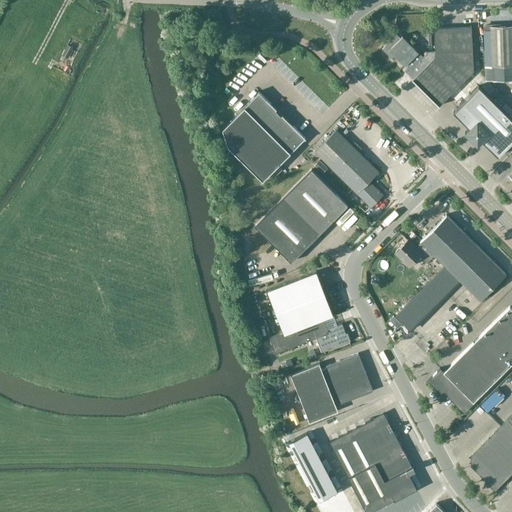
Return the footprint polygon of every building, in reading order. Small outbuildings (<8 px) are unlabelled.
[(511,24),(484,26),(486,80),(511,79),(511,24)] [(464,80),(474,70),(471,25),(453,26),(435,27),(436,50),(426,50),(426,52),(423,55),(420,52),(406,65),(407,66),(404,69),(413,77),(412,78),(413,79),(415,80),(426,91),(439,105),(464,80)] [(405,64),(418,50),(403,35),(401,37),(396,32),(381,47),(394,61),(398,57),(405,64)] [(66,51),(77,56),(82,46),(70,41),(66,51)] [(511,141),(511,118),(501,107),(479,85),(453,111),(469,127),(465,131),(471,137),(478,144),(482,139),(498,155),(511,141)] [(258,92),(230,120),(222,128),(228,145),(263,179),(304,137),(304,138),(305,137),(259,91),(258,92)] [(337,129),(315,150),(370,206),(383,194),(369,181),(379,171),(337,129)] [(319,159),(315,163),(323,171),(327,167),(319,159)] [(291,261),(348,205),(312,168),(255,224),(291,261)] [(445,264),(461,280),(480,299),(506,273),(447,214),(421,240),(422,241),(416,246),(408,238),(396,251),(410,265),(420,255),(427,262),(435,254),(445,264)] [(269,338),(272,345),(326,324),(323,318),(333,314),(315,271),(267,290),(283,332),(269,338)] [(474,401),(511,363),(511,308),(510,306),(444,371),(440,367),(428,380),(440,392),(440,397),(447,397),(447,395),(464,412),(475,402),(474,401)] [(326,324),(272,345),(275,354),(316,337),(322,352),(350,340),(347,332),(345,333),(342,325),(329,331),(326,324)] [(300,397),(365,371),(358,353),(326,365),(327,367),(322,369),(319,362),(291,373),(300,397)] [(373,390),(365,371),(300,397),(309,421),(338,410),(335,403),(340,401),(341,403),(373,390)] [(330,441),(350,480),(367,511),(394,498),(395,500),(417,488),(408,471),(410,471),(408,468),(411,466),(383,413),(330,441)] [(511,413),(508,418),(508,419),(504,422),(471,455),(471,465),(495,489),(511,472),(511,413)] [(307,432),(289,441),(320,499),(338,490),(307,432)] [(446,511),(436,502),(426,511),(446,511)]
